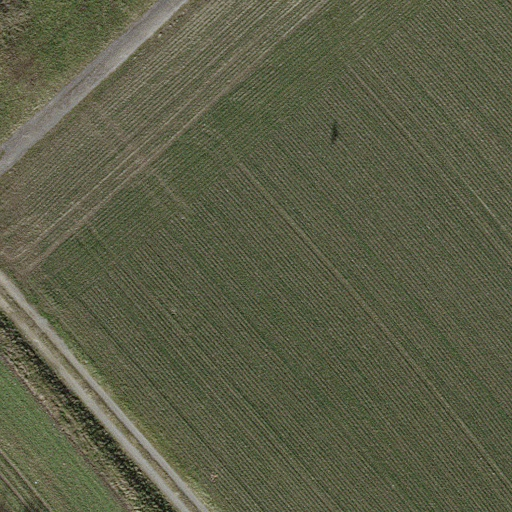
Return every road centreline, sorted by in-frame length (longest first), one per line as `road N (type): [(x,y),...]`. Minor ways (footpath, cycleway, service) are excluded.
road 1 (track): [(0,294),(194,511)]
road 2 (track): [(0,186),(180,0)]
